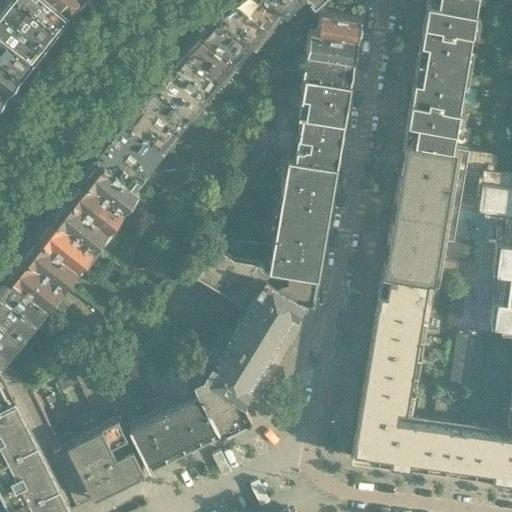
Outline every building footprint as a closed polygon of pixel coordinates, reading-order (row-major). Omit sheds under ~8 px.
[(53,22),(26,0),(0,0),(0,4),(41,38),(53,22)] [(65,8),(55,0),(26,0),(53,22),(65,8)] [(241,0),(218,0),(213,6),(250,36),(252,38),(267,19),(241,0)] [(278,0),(241,0),(267,19),(281,2),(278,0)] [(422,19),(416,57),(463,65),(473,7),(432,0),(424,0),(422,19)] [(41,38),(0,4),(0,29),(29,53),(41,38)] [(213,6),(197,23),(236,54),(250,36),(213,6)] [(318,7),(314,28),(355,35),(358,14),(318,7)] [(197,23),(181,41),(219,71),(221,73),(236,54),(197,23)] [(355,35),(314,28),(308,27),(304,49),(351,56),(355,35)] [(29,53),(0,29),(0,55),(17,69),(29,53)] [(511,29),(503,29),(503,38),(511,38),(511,29)] [(181,41),(166,57),(205,88),(219,71),(181,41)] [(511,44),(502,45),(502,59),(511,59),(511,44)] [(351,56),(304,49),(300,71),(302,71),(296,110),(300,110),(341,117),(351,56)] [(17,69),(0,55),(0,81),(4,85),(17,69)] [(151,75),(189,105),(191,106),(205,88),(166,57),(151,75)] [(406,116),(406,117),(453,124),(463,65),(416,57),(410,94),(409,94),(405,116),(406,116)] [(151,75),(137,93),(175,123),(189,105),(151,75)] [(500,79),(499,96),(511,96),(511,80),(500,79)] [(137,93),(122,110),(161,141),(175,123),(137,93)] [(122,110),(108,129),(147,159),(161,141),(122,110)] [(341,117),(300,110),(293,152),(334,159),(341,117)] [(453,124),(406,117),(403,136),(450,144),(453,124)] [(108,129),(94,147),(133,177),(147,159),(108,129)] [(381,268),(426,276),(432,277),(432,274),(431,274),(432,271),(455,274),(457,263),(435,259),(435,255),(438,235),(452,238),(467,147),(450,144),(403,136),(402,139),(403,139),(400,156),(399,156),(399,160),(396,181),(395,181),(394,185),(395,185),(392,202),(391,206),(392,206),(389,223),(388,223),(387,227),(388,227),(385,244),(384,248),(385,248),(383,256),(382,265),(381,265),(381,268)] [(234,142),(230,152),(236,154),(239,155),(243,145),(240,144),(234,142)] [(248,161),(253,146),(244,143),(239,158),(248,161)] [(94,147),(78,167),(121,200),(137,180),(133,177),(94,147)] [(334,159),(293,152),(285,151),(275,208),(325,216),(334,159)] [(78,167),(62,187),(106,220),(121,200),(78,167)] [(511,171),(482,168),(477,208),(506,211),(503,239),(498,239),(494,268),(499,269),(495,297),(492,321),(511,323),(511,171)] [(62,187),(47,206),(91,239),(106,220),(62,187)] [(47,206),(32,225),(76,259),(91,239),(47,206)] [(325,216),(275,208),(266,262),(266,265),(315,273),(325,216)] [(32,225),(18,244),(61,278),(76,259),(32,225)] [(239,239),(237,251),(255,254),(257,242),(239,239)] [(266,262),(236,257),(232,256),(215,243),(196,273),(245,303),(210,359),(247,382),(248,380),(247,380),(253,371),(253,372),(255,368),(260,359),(261,360),(263,356),(262,356),(268,347),(270,344),(275,335),(276,335),(278,332),(277,332),(283,323),(285,320),(285,319),(290,311),(291,311),(292,309),(294,310),(303,297),(311,298),(315,273),(266,265),(266,262)] [(18,244),(2,264),(45,298),(61,278),(18,244)] [(2,264),(0,266),(0,285),(34,312),(45,298),(2,264)] [(426,276),(381,268),(372,320),(418,328),(426,276)] [(464,283),(452,281),(446,320),(458,322),(464,283)] [(0,285),(0,308),(23,326),(34,312),(0,285)] [(0,308),(0,331),(12,340),(23,326),(0,308)] [(511,406),(510,420),(511,420),(511,431),(459,424),(459,425),(451,424),(451,423),(395,415),(397,406),(404,407),(418,328),(372,320),(350,455),(352,455),(353,449),(388,454),(387,460),(445,468),(445,467),(453,468),(453,470),(510,478),(511,471),(511,470),(511,406)] [(0,331),(0,354),(1,355),(12,340),(0,331)] [(456,331),(449,379),(473,382),(480,334),(456,331)] [(154,394),(133,351),(125,336),(115,349),(119,358),(122,357),(144,400),(154,394)] [(68,341),(61,350),(68,356),(75,347),(68,341)] [(65,511),(63,507),(143,467),(96,373),(81,362),(31,386),(27,377),(0,356),(0,491),(10,511),(65,511)] [(249,384),(247,382),(210,359),(202,373),(201,372),(199,373),(200,374),(191,378),(196,388),(217,429),(219,433),(250,417),(241,397),(249,384)] [(484,368),(482,379),(496,381),(498,372),(498,370),(484,368)] [(498,372),(496,381),(505,382),(505,377),(502,372),(498,372)] [(217,429),(196,388),(127,422),(148,464),(217,429)]
